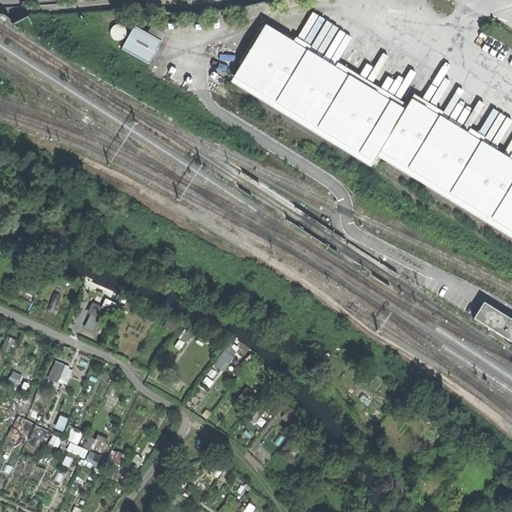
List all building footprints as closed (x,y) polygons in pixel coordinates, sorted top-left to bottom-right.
[(120,26),(117,26),(115,27),(112,29),(111,32),(110,36),(112,39),(115,42),(119,42),(123,41),(125,38),(126,34),(125,31),(123,28),(120,26)] [(381,152),(511,230),(511,158),(412,100),(405,111),(402,109),(265,27),(234,77),(375,162),(381,152)] [(149,66),(161,43),(148,36),(134,28),(121,51),(149,66)] [(152,30),(148,36),(161,43),(165,36),(152,30)] [(472,320),(511,344),(511,322),(483,304),(472,320)]
